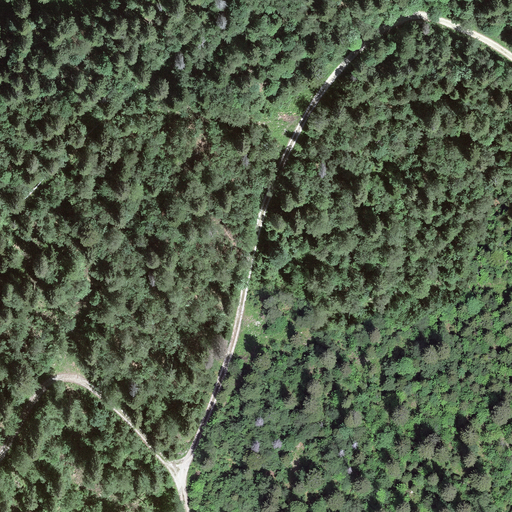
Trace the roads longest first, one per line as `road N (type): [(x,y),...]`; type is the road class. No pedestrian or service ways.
road 1 (track): [(179,481),(237,325),(262,211),(312,101),(360,45),(402,18),(449,23),(511,57)]
road 2 (track): [(186,511),(179,481),(132,421),(73,378),(45,384),(0,458)]
